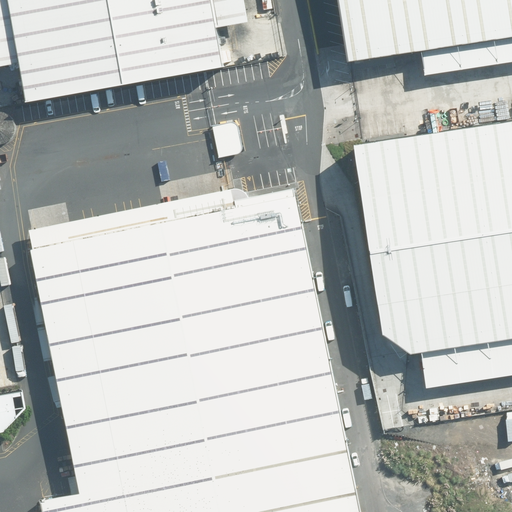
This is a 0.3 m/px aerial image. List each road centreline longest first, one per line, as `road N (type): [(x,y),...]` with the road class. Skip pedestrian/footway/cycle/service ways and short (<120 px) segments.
road 1 (unknown): [(290,99),(376,511)]
road 2 (unknown): [(290,99),(511,78)]
